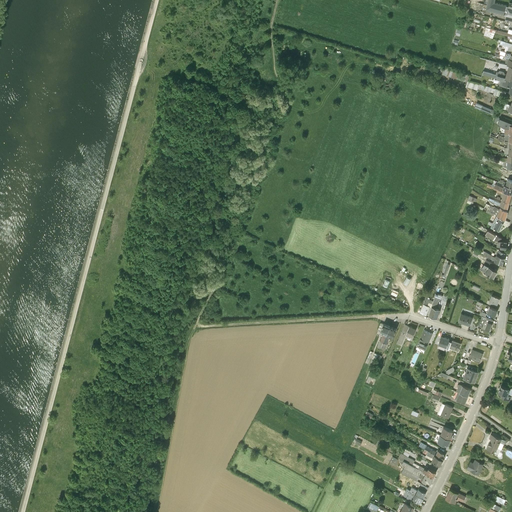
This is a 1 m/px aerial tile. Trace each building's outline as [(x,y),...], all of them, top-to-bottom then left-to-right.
[(487,0),(485,8),(504,13),(507,13),(505,18),(511,19),(511,0),(509,0),(509,4),(507,3),(495,0),(487,0)] [(495,30),(496,28),(486,25),(484,34),(493,36),(495,30)] [(511,52),(511,53),(511,52),(511,41),(510,41),(501,38),(500,42),(507,44),(505,50),(506,50),(511,51),(511,52)] [(483,69),(484,69),(497,73),(498,69),(499,65),(500,61),(486,57),(484,66),(483,69)] [(467,80),(468,79),(470,74),(461,71),(461,70),(459,70),(453,69),(454,68),(451,67),(451,68),(441,65),(441,64),(439,63),(436,71),(467,80)] [(484,69),(483,72),(497,77),(497,76),(498,73),(497,73),(484,69)] [(498,73),(497,76),(501,78),(503,79),(503,82),(511,84),(511,85),(511,83),(511,77),(505,75),(498,73)] [(503,79),(501,78),(499,84),(510,87),(511,84),(503,82),(503,79)] [(468,79),(467,80),(466,85),(467,85),(478,88),(478,87),(482,88),(480,92),(483,94),(486,95),(488,90),(493,92),(495,87),(486,84),(480,82),(478,82),(468,79)] [(495,87),(493,92),(500,95),(500,94),(501,94),(501,95),(505,96),(505,95),(506,90),(502,89),(503,89),(495,87)] [(486,95),(483,94),(482,97),(490,100),(493,92),(488,90),(486,95)] [(477,100),(475,105),(493,113),(495,108),(477,100)] [(505,140),(505,135),(499,133),(500,132),(491,129),(490,134),(505,140)] [(502,189),(504,190),(511,192),(511,190),(511,185),(506,184),(504,183),(503,186),(502,189)] [(499,188),(494,186),(492,185),(491,188),(493,188),(492,189),(497,191),(498,190),(502,191),(501,195),(502,195),(504,190),(502,189),(499,188)] [(504,190),(502,195),(501,198),(509,201),(511,192),(504,190)] [(488,197),(490,198),(491,199),(493,200),(494,200),(500,204),(500,203),(501,200),(495,198),(494,198),(489,195),(488,197)] [(500,203),(508,206),(509,201),(501,198),(501,200),(500,203)] [(497,213),(499,207),(494,205),(487,201),(484,206),(488,208),(494,212),(497,213)] [(499,207),(497,213),(505,217),(508,209),(501,205),(499,207)] [(505,217),(497,213),(491,225),(500,229),(505,217)] [(488,228),(487,230),(485,233),(493,237),(496,233),(488,228)] [(496,233),(493,237),(493,238),(497,242),(497,241),(498,238),(501,239),(502,236),(496,233)] [(497,241),(497,242),(497,244),(500,244),(500,245),(501,246),(502,246),(504,246),(506,247),(506,246),(507,240),(501,239),(498,238),(497,241)] [(496,255),(494,259),(503,262),(505,255),(505,251),(499,248),(497,252),(496,255)] [(494,259),(496,255),(492,253),(485,249),(483,253),(490,256),(494,259)] [(489,264),(494,267),(496,263),(487,258),(485,262),(483,265),(482,265),(481,268),(486,270),(489,264)] [(489,264),(486,270),(494,275),(498,269),(494,267),(489,264)] [(433,299),(432,303),(431,305),(432,305),(436,306),(439,297),(441,298),(443,293),(438,292),(441,283),(438,282),(438,284),(437,286),(436,288),(435,291),(434,295),(435,295),(433,299)] [(424,301),(429,304),(430,302),(432,303),(433,299),(427,296),(428,294),(424,293),(421,301),(424,302),(424,301)] [(489,299),(497,302),(500,296),(497,295),(492,293),(489,299)] [(424,301),(424,302),(420,311),(426,314),(431,305),(429,304),(424,301)] [(487,311),(491,312),(495,314),(498,308),(490,304),(487,311)] [(432,305),(429,314),(437,317),(440,308),(436,306),(432,305)] [(461,311),(458,320),(469,324),(472,315),(461,311)] [(485,315),(482,314),(478,325),(485,328),(488,320),(492,321),(493,318),(486,316),(485,315)] [(383,331),(387,333),(390,324),(384,321),(384,322),(380,330),(383,331)] [(406,332),(410,324),(405,322),(397,340),(402,342),(406,332)] [(390,324),(387,333),(391,335),(393,336),(397,327),(390,324)] [(410,324),(406,332),(413,335),(416,327),(410,324)] [(423,339),(428,341),(429,341),(433,332),(424,328),(420,336),(422,337),(424,338),(423,339)] [(387,333),(383,331),(380,339),(377,345),(381,346),(384,340),(387,333)] [(384,340),(381,346),(385,348),(388,342),(391,335),(387,333),(384,340)] [(450,346),(452,340),(449,339),(449,337),(441,335),(438,343),(446,345),(446,347),(449,348),(450,347),(449,347),(450,346)] [(452,340),(450,346),(459,349),(461,341),(452,338),(452,340)] [(472,347),(469,357),(472,359),(472,358),(480,361),(483,351),(472,347)] [(376,353),(373,362),(375,363),(377,359),(378,359),(379,358),(380,359),(382,355),(377,352),(376,353)] [(422,370),(423,365),(421,364),(419,369),(415,376),(418,377),(422,370)] [(466,369),(465,373),(463,377),(475,381),(479,370),(467,366),(466,369)] [(406,382),(407,383),(409,384),(415,386),(416,383),(403,377),(401,380),(406,382)] [(511,386),(501,382),(499,389),(502,391),(501,395),(510,398),(511,394),(508,392),(511,386)] [(459,390),(468,394),(471,387),(462,383),(459,390)] [(459,390),(456,397),(465,401),(468,394),(459,390)] [(445,402),(441,413),(449,416),(453,405),(445,402)] [(444,425),(441,432),(451,437),(452,433),(451,433),(453,428),(444,424),(444,425)] [(451,437),(441,432),(438,439),(445,442),(446,441),(449,442),(451,437)] [(498,446),(502,437),(491,432),(489,436),(491,437),(486,446),(497,452),(499,453),(501,448),(500,447),(498,446)] [(436,453),(437,450),(433,448),(426,444),(427,443),(424,441),(422,445),(425,447),(428,449),(431,450),(435,452),(436,453)] [(425,454),(427,455),(432,458),(435,452),(431,450),(428,449),(425,447),(423,451),(426,452),(425,454)] [(437,450),(436,453),(443,457),(446,453),(444,452),(444,451),(438,448),(437,450)] [(426,471),(428,468),(425,466),(420,463),(420,464),(414,461),(415,459),(401,451),(398,456),(401,457),(404,459),(409,461),(415,465),(423,469),(426,471)] [(436,453),(435,452),(432,458),(440,463),(443,457),(436,453)] [(393,455),(390,460),(395,463),(398,458),(393,455)] [(470,459),(467,467),(479,472),(484,462),(479,460),(480,459),(475,456),(473,460),(470,459)] [(404,459),(401,457),(399,459),(401,460),(400,461),(402,462),(405,464),(404,466),(402,470),(410,475),(417,479),(419,475),(422,477),(426,471),(423,469),(415,465),(409,461),(404,459)] [(426,471),(434,475),(436,470),(429,466),(428,468),(426,471)] [(426,471),(422,477),(422,478),(427,480),(430,481),(434,475),(426,471)] [(420,482),(419,486),(426,489),(426,490),(429,485),(421,481),(420,482)] [(398,486),(395,492),(402,496),(405,490),(398,486)] [(419,486),(417,488),(416,491),(423,495),(426,489),(419,486)] [(457,495),(459,491),(450,486),(446,496),(456,501),(457,497),(458,496),(457,495)] [(416,491),(414,494),(413,496),(421,500),(423,495),(416,491)] [(458,496),(457,497),(463,500),(466,494),(459,491),(457,495),(458,496)] [(369,500),(366,507),(372,510),(373,507),(376,509),(378,504),(369,500)] [(404,501),(398,511),(400,511),(409,511),(411,509),(413,510),(414,506),(404,501)] [(490,505),(500,509),(501,505),(492,501),(490,505)]
